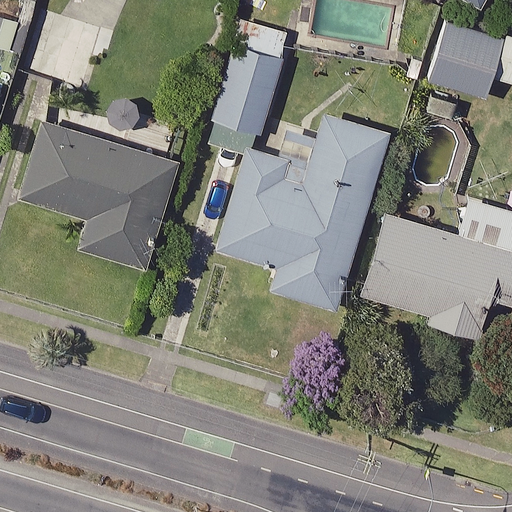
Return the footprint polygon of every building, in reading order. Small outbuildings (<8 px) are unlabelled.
[(24,21),(0,13),(0,46),(14,51),(24,21)] [(504,38),(447,24),(432,84),(489,98),(504,38)] [(511,34),(509,34),(497,84),(511,87),(511,34)] [(313,163),(254,145),(280,61),(236,47),(205,149),(246,162),(220,248),(281,267),(275,289),(341,309),(395,131),(329,111),(313,163)] [(183,164),(44,123),(23,197),(92,217),(83,248),(145,266),(163,204),(170,206),(183,164)] [(511,315),(511,209),(472,198),(461,234),(392,214),(369,295),(434,313),(431,322),(504,342),(511,315)]
